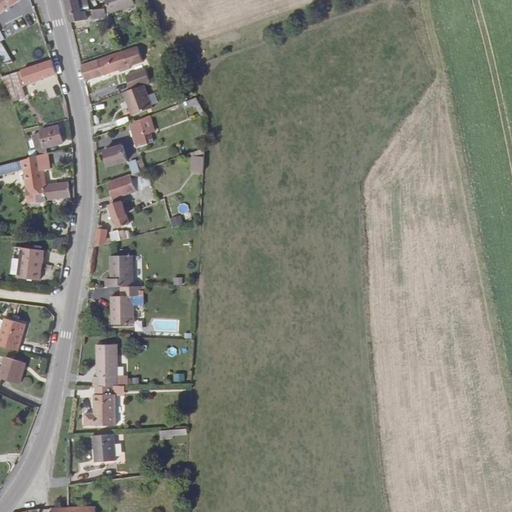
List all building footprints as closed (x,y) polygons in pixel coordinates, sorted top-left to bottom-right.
[(0,0),(0,40),(1,42),(5,40),(0,29),(0,14),(20,0),(0,0)] [(1,16),(12,36),(40,20),(28,0),(1,16)] [(85,12),(90,11),(87,0),(65,0),(71,23),(87,20),(85,12)] [(135,5),(133,0),(106,0),(111,13),(135,5)] [(101,18),(99,9),(92,10),(94,19),(101,18)] [(12,62),(1,42),(0,40),(0,54),(5,63),(12,62)] [(120,70),(121,72),(124,71),(123,68),(130,66),(130,67),(143,62),(138,47),(81,66),(85,81),(120,70)] [(27,86),(57,76),(52,60),(21,71),(27,86)] [(144,85),(151,83),(146,69),(126,76),(131,90),(144,85)] [(131,90),(124,93),(133,116),(153,108),(144,85),(131,90)] [(187,99),(184,92),(172,97),(175,104),(187,99)] [(199,103),(197,98),(183,103),(185,109),(195,105),(199,103)] [(205,112),(199,103),(195,105),(200,114),(205,112)] [(155,131),(151,116),(130,124),(137,148),(149,145),(148,144),(153,142),(151,132),(155,131)] [(46,147),(63,143),(61,134),(60,130),(59,126),(41,131),(41,133),(33,135),(34,139),(36,147),(37,150),(29,152),(30,157),(48,153),(46,147)] [(128,161),(123,145),(105,151),(109,167),(128,161)] [(204,172),(205,148),(191,153),(193,157),(192,171),(204,172)] [(29,203),(71,197),(69,182),(47,185),(46,184),(45,184),(43,171),(51,169),(49,153),(48,153),(30,157),(31,158),(23,160),(24,169),(27,187),(29,203)] [(0,175),(24,169),(23,160),(0,166),(0,175)] [(142,160),(137,162),(140,171),(141,171),(145,170),(142,160)] [(134,174),(140,171),(137,162),(136,161),(130,163),(134,174)] [(137,191),(136,189),(151,184),(148,175),(143,177),(141,171),(140,171),(134,174),(109,183),(113,199),(137,191)] [(126,215),(130,213),(129,207),(124,209),(122,202),(110,206),(110,207),(113,214),(117,228),(130,224),(126,215)] [(182,223),(181,216),(172,219),(174,226),(182,223)] [(94,247),(104,245),(106,242),(107,239),(108,230),(102,229),(102,226),(98,225),(94,247)] [(121,241),(119,231),(110,234),(111,238),(107,239),(106,242),(104,245),(121,241)] [(41,280),(44,250),(22,248),(21,259),(13,258),(11,274),(19,275),(19,277),(41,280)] [(121,287),(133,287),(133,255),(111,256),(111,279),(107,279),(107,287),(121,287)] [(134,324),(134,296),(141,296),(141,291),(141,286),(133,287),(121,287),(122,296),(112,296),(112,325),(118,325),(128,324),(134,324)] [(0,345),(18,351),(26,325),(6,319),(5,321),(1,334),(0,337),(0,345)] [(118,376),(117,344),(97,345),(97,361),(99,361),(99,377),(94,377),(94,386),(96,386),(113,386),(118,386),(118,376)] [(26,363),(6,357),(0,375),(0,377),(20,384),(26,363)] [(127,375),(118,376),(118,386),(125,386),(128,386),(127,375)] [(116,395),(114,395),(113,386),(96,386),(96,395),(94,395),(95,414),(85,414),(86,425),(95,425),(95,426),(116,426),(116,395)] [(125,395),(125,386),(118,386),(113,386),(114,395),(116,395),(125,395)] [(96,463),(116,461),(114,434),(94,436),(96,463)]
